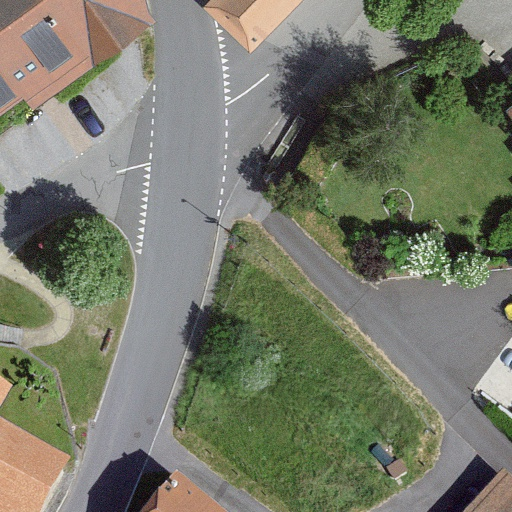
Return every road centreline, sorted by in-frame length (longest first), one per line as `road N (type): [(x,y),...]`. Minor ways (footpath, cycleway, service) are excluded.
road 1 (secondary): [(178,147),(148,353),(88,511)]
road 2 (residential): [(335,0),(282,69),(178,147)]
road 3 (residential): [(178,147),(0,231)]
road 4 (secondary): [(164,0),(178,147)]
